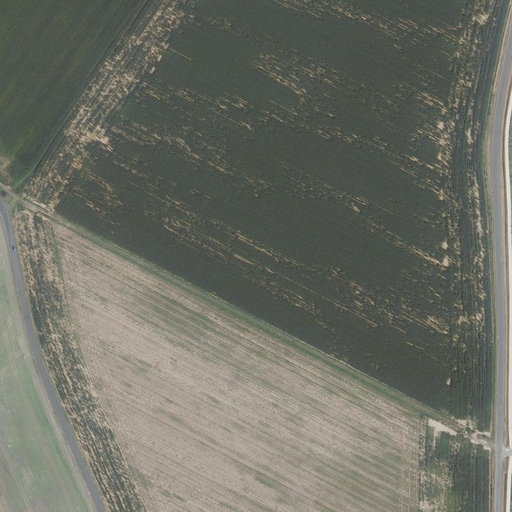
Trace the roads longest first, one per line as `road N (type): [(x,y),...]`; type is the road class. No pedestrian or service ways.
road 1 (track): [(17,198),(500,449)]
road 2 (unclassified): [(498,511),(494,158),(511,35)]
road 3 (tertiary): [(102,511),(32,342),(0,204)]
